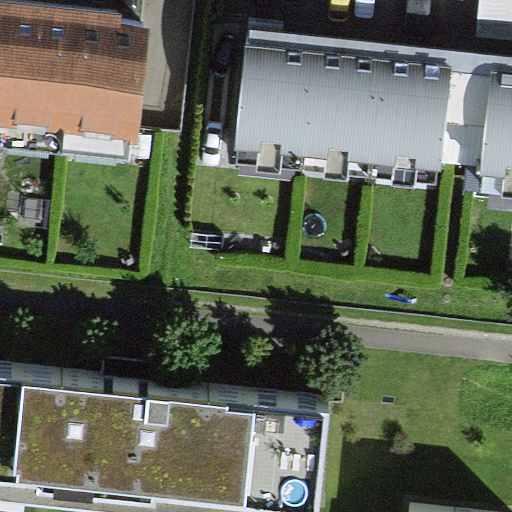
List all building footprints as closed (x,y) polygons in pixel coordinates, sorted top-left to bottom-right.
[(0,0),(0,117),(136,132),(148,17),(0,0)] [(453,53),(248,31),(235,148),(440,171),(453,53)] [(484,160),(495,58),(474,55),(453,53),(442,156),(484,160)] [(511,183),(511,59),(495,58),(484,160),(482,181),(511,183)] [(323,405),(0,373),(0,504),(82,511),(264,511),(265,506),(312,510),(323,405)]
